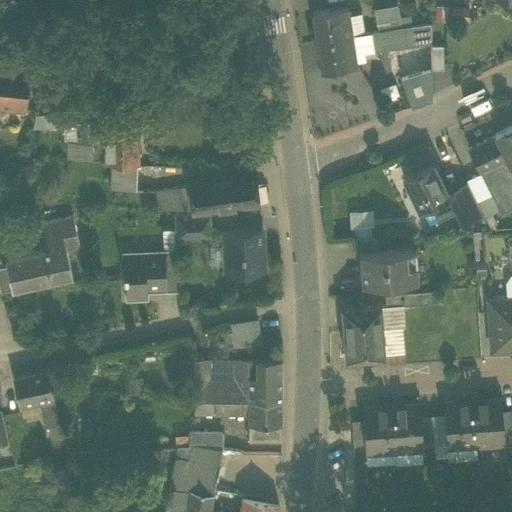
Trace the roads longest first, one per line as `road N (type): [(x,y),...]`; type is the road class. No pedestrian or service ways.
road 1 (residential): [(307,298),(5,359)]
road 2 (residential): [(295,169),(422,123),(511,78)]
road 3 (residential): [(511,370),(308,384)]
road 4 (tertiary): [(295,169),(270,0)]
road 5 (tertiary): [(307,298),(295,169)]
road 6 (tertiary): [(297,511),(308,384)]
